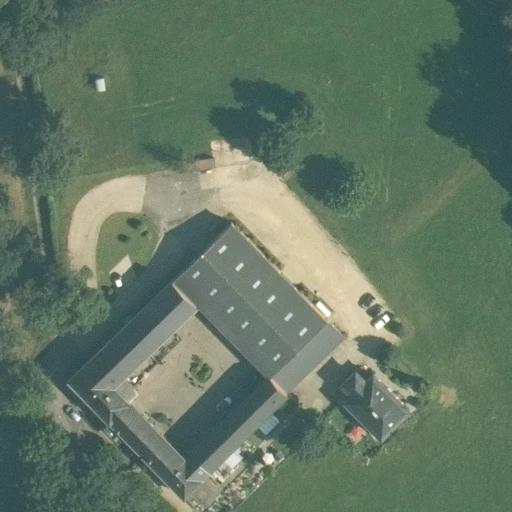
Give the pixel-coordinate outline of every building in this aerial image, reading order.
[(231,222),(173,278),(197,302),(268,376),(270,376),(327,320),(231,222)] [(173,279),(148,302),(70,378),(95,404),(93,405),(97,409),(99,408),(102,411),(100,413),(104,417),(106,416),(109,419),(110,419),(128,401),(138,392),(122,375),(172,326),(197,302),(173,278),(173,279)] [(327,320),(270,376),(286,393),(344,338),(327,320)] [(355,372),(343,384),(352,394),(365,382),(355,372)] [(352,394),(344,402),(381,438),(408,410),(372,374),(365,382),(352,394)] [(184,459),(168,442),(128,401),(110,419),(150,460),(183,495),(286,393),(270,376),(268,376),(184,459)]
